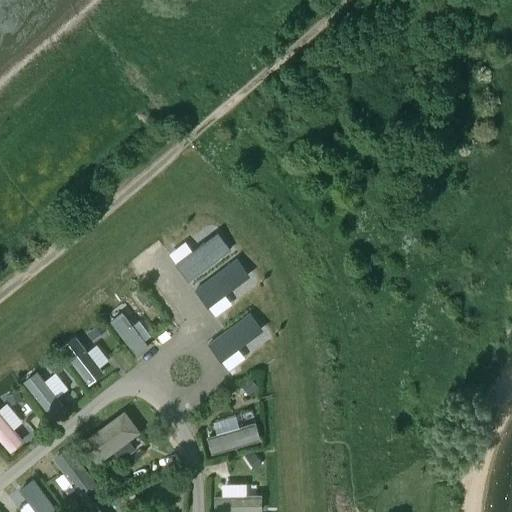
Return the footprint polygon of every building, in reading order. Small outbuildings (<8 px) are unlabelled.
[(218,233),(176,265),(189,282),(232,251),(218,233)] [(238,259),(195,291),(208,309),(251,277),(238,259)] [(150,299),(142,290),(135,296),(143,305),(150,299)] [(123,312),(110,321),(137,357),(149,348),(123,312)] [(264,331),(251,313),(209,345),(222,363),(264,331)] [(101,323),(87,334),(92,342),(107,331),(101,323)] [(76,337),(61,349),(89,386),(104,374),(76,337)] [(57,359),(47,366),(53,373),(63,366),(57,359)] [(37,373),(23,383),(49,417),(63,406),(37,373)] [(242,387),(249,396),(259,389),(252,380),(242,387)] [(19,393),(5,397),(7,406),(22,402),(19,393)] [(141,433),(125,411),(82,444),(97,465),(141,433)] [(0,414),(0,441),(10,454),(23,443),(0,414)] [(256,423),(207,438),(212,456),(261,441),(256,423)] [(258,447),(245,454),(252,465),(265,458),(258,447)] [(97,485),(69,448),(53,460),(82,498),(97,485)] [(220,479),(220,491),(245,492),(245,479),(220,479)] [(56,511),(33,480),(19,491),(35,511),(56,511)] [(261,511),(262,496),(214,498),(214,511),(261,511)]
